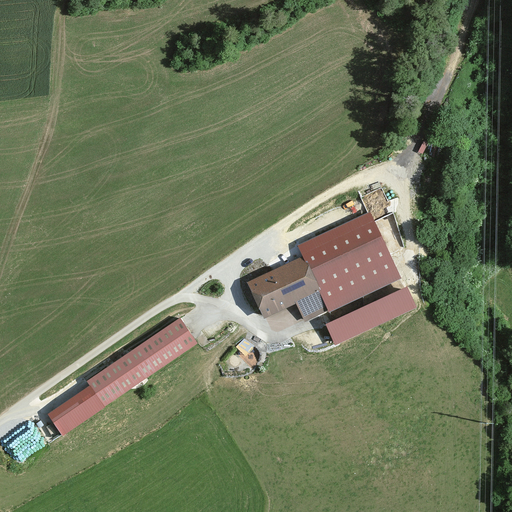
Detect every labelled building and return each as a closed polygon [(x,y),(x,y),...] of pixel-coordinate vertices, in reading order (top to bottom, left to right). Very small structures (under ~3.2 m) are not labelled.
[(315,277),(330,311),(397,282),(382,248),(315,277)] [(247,282),(265,318),(296,303),(306,322),(330,311),(315,277),(304,255),(247,282)] [(406,286),(322,320),(331,341),(415,308),(406,286)] [(106,407),(191,350),(174,325),(89,381),(93,388),(106,407)] [(245,355),(256,345),(248,336),(237,346),(245,355)] [(257,349),(246,353),(251,365),(262,361),(257,349)] [(65,435),(106,407),(93,388),(52,416),(65,435)]
